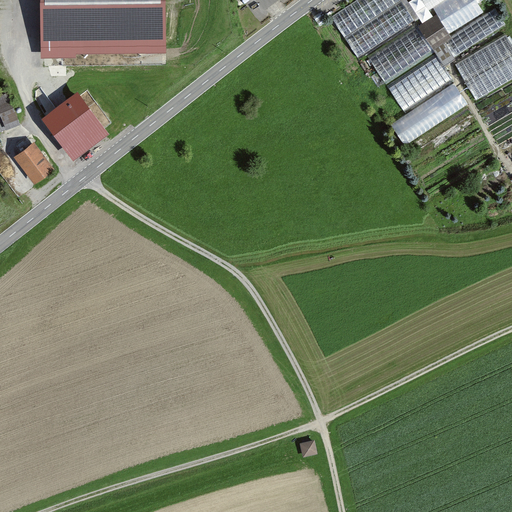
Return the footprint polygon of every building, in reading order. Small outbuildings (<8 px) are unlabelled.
[(168,0),(44,0),(46,56),(169,54),(168,0)] [(402,0),(356,0),(331,15),(358,59),(367,54),(405,116),(392,124),(406,147),(511,83),(511,35),(495,8),(485,14),(476,0),(423,0),(431,12),(435,9),(438,15),(419,27),(402,0)] [(130,119),(111,95),(90,112),(81,101),(65,114),(47,91),(33,102),(79,159),(130,119)] [(10,92),(0,95),(0,150),(2,150),(0,145),(0,133),(24,124),(10,92)] [(57,170),(36,144),(17,159),(38,186),(57,170)] [(317,440),(302,443),(304,458),(319,456),(317,440)]
